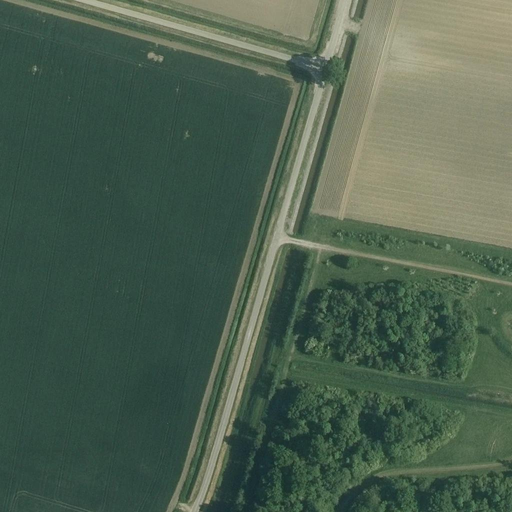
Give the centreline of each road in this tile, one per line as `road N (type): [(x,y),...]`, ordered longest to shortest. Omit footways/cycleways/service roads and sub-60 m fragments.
road 1 (unclassified): [(194,511),(324,70)]
road 2 (track): [(248,511),(318,248),(277,238)]
road 3 (unclassified): [(76,0),(324,70)]
road 4 (track): [(511,463),(377,477),(340,511)]
